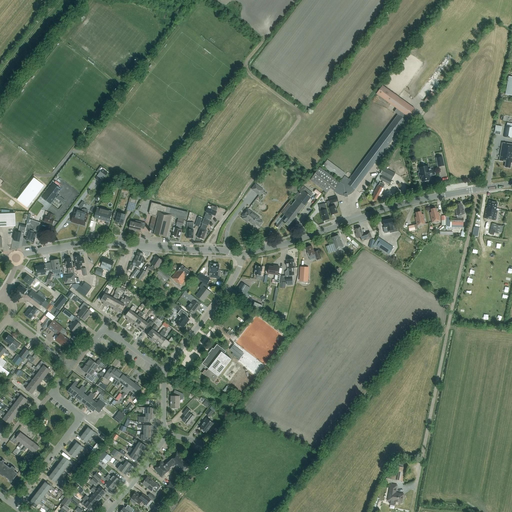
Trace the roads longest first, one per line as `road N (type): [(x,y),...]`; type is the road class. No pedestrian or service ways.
road 1 (tertiary): [(511,183),(385,209),(241,254)]
road 2 (unknown): [(265,39),(246,64),(301,116),(216,232),(215,249)]
road 3 (tertiary): [(241,254),(98,240),(17,256)]
road 4 (residential): [(14,506),(79,416),(51,393),(71,367)]
road 5 (track): [(449,324),(415,491)]
road 6 (residential): [(163,369),(233,278),(241,254)]
